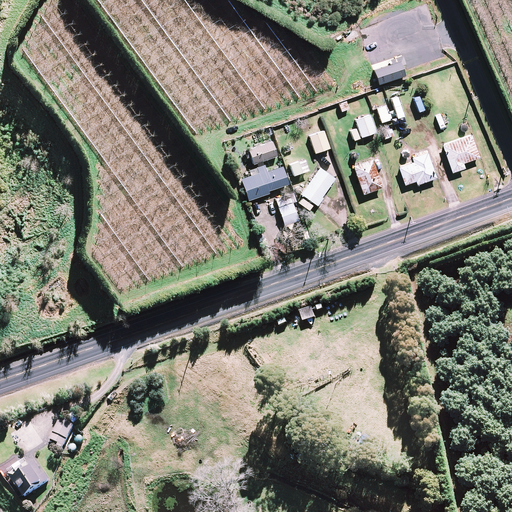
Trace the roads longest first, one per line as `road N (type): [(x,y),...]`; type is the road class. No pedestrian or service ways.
road 1 (secondary): [(0,379),(511,196)]
road 2 (residential): [(445,0),(511,152)]
